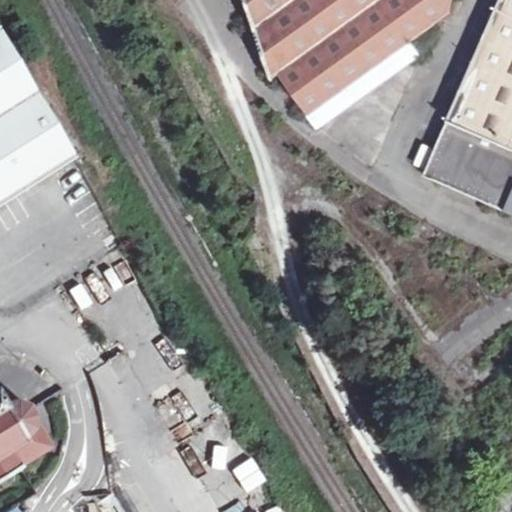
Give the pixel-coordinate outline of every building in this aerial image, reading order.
[(238,0),(266,83),(274,77),(300,114),(405,39),(446,11),(448,0),(238,0)] [(511,0),(496,0),(419,175),(511,216),(511,0)] [(0,204),(75,158),(0,32),(0,204)] [(405,39),(300,114),(313,131),(418,57),(405,39)] [(249,239),(235,246),(245,264),(260,256),(249,239)] [(85,287),(73,292),(83,313),(95,308),(85,287)] [(20,462),(53,442),(37,416),(33,401),(21,396),(6,400),(0,391),(0,478),(22,465),(20,462)]
